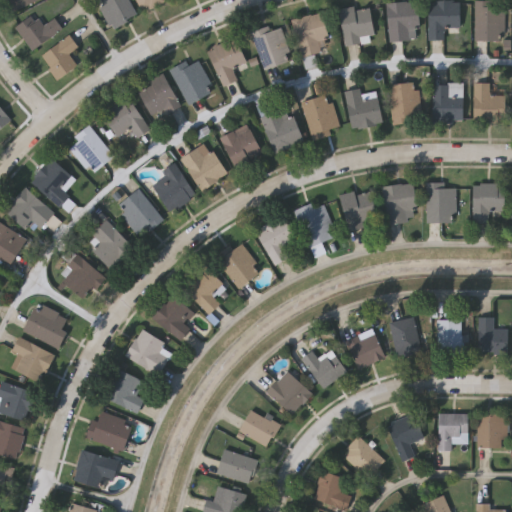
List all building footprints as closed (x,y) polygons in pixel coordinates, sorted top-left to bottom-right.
[(6,0),(12,13),(41,0),(6,0)] [(130,0),(140,14),(117,29),(99,2),(102,0),(130,0)] [(142,11),(137,0),(165,0),(166,2),(142,11)] [(431,0),(462,0),(462,27),(446,27),(446,39),(431,39),(431,0)] [(422,39),(390,39),(390,1),(422,1),(422,39)] [(477,40),(477,1),(507,1),(507,40),(477,40)] [(343,10),(374,6),(377,34),(370,34),(371,42),(347,44),(343,10)] [(294,19),(325,11),(334,48),(303,56),(294,19)] [(17,27),(35,13),(45,26),(56,17),(65,28),(35,51),(17,27)] [(253,31),(281,23),(293,60),(265,69),(253,31)] [(42,55),(72,35),(80,47),(71,53),(79,66),(59,79),(42,55)] [(248,62),(235,67),(239,80),(223,86),(210,48),(240,38),(248,62)] [(307,70),(320,66),(317,55),(304,58),(307,70)] [(173,68),(199,56),(215,92),(189,104),(173,68)] [(182,107),(155,118),(141,86),(168,74),(182,107)] [(421,122),(393,123),(391,83),(419,82),(421,122)] [(435,82),(465,82),(465,121),(435,121),(435,82)] [(493,88),(507,88),(507,121),(476,121),(476,82),(493,82),(493,88)] [(347,90),(362,88),(364,97),(380,94),(384,123),(353,128),(347,90)] [(303,101),(331,93),(340,125),(330,128),(332,134),(314,139),(303,101)] [(152,130),(139,137),(133,128),(119,136),(105,113),(132,97),(152,130)] [(262,115),(291,103),(306,141),(277,152),(262,115)] [(223,135),(252,124),(264,156),(236,167),(223,135)] [(79,143),(75,135),(96,125),(114,161),(87,174),(74,145),(79,143)] [(230,172),(204,190),(182,159),(208,141),(230,172)] [(72,195),(62,207),(33,181),(54,158),(74,176),(63,187),(72,195)] [(171,210),(156,185),(167,179),(162,171),(178,162),(197,195),(171,210)] [(384,186),(416,182),(420,221),(389,224),(384,186)] [(428,222),(428,183),(457,183),(457,222),(428,222)] [(474,183),(507,183),(507,211),(491,211),(491,222),(474,222),(474,183)] [(34,235),(7,209),(28,187),(55,213),(34,235)] [(122,203),(141,188),(165,219),(141,238),(122,213),(127,209),(122,203)] [(343,195),(374,189),(380,225),(350,230),(343,195)] [(336,239),(308,246),(298,209),(314,204),(315,207),(327,204),(336,239)] [(283,245),(290,258),(276,265),(258,230),(286,216),(297,238),(283,245)] [(94,249),(102,241),(94,234),(109,219),(136,247),(114,269),(94,249)] [(0,260),(0,229),(21,229),(21,260),(0,260)] [(216,259),(231,244),(236,249),(240,244),(264,268),(244,287),(216,259)] [(84,299),(60,273),(82,253),(106,279),(84,299)] [(222,303),(211,314),(183,286),(205,264),(227,286),(216,297),(222,303)] [(187,323),(192,327),(182,340),(154,316),(173,293),(196,312),(187,323)] [(72,317),(60,346),(25,333),(37,303),(72,317)] [(479,315),(493,315),(493,326),(507,327),(507,351),(478,351),(479,315)] [(402,354),(394,320),(413,316),(421,350),(402,354)] [(464,333),(464,352),(441,352),(441,318),(461,318),(461,333),(464,333)] [(385,354),(358,366),(346,339),(372,327),(385,354)] [(127,354),(145,328),(167,343),(161,352),(171,359),(160,376),(127,354)] [(55,353),(42,381),(12,367),(18,353),(14,351),(20,336),(55,353)] [(301,357),(312,349),(317,357),(331,348),(346,369),(322,386),(301,357)] [(104,396),(117,367),(147,380),(140,396),(146,398),(140,412),(104,396)] [(266,389),(287,368),(312,393),(291,413),(266,389)] [(0,416),(0,386),(33,386),(33,416),(0,416)] [(239,430),(251,408),(279,423),(267,446),(239,430)] [(94,418),(99,420),(102,411),(135,422),(126,450),(87,438),(94,418)] [(414,455),(400,459),(388,422),(416,412),(424,437),(409,441),(414,455)] [(467,412),(467,443),(451,443),(451,449),(437,449),(437,412),(467,412)] [(505,413),(505,446),(477,446),(477,413),(505,413)] [(0,456),(0,423),(22,423),(22,456),(0,456)] [(342,451),(359,434),(384,459),(367,476),(342,451)] [(250,482),(216,471),(224,447),(258,459),(250,482)] [(121,459),(115,481),(109,480),(107,488),(75,480),(83,450),(121,459)] [(0,494),(0,465),(12,465),(12,494),(0,494)] [(346,477),(336,507),(312,500),(322,469),(346,477)] [(217,500),(220,486),(247,492),(242,511),(203,511),(206,497),(217,500)] [(424,511),(421,504),(444,494),(452,511),(424,511)] [(67,511),(70,502),(104,511),(103,511),(67,511)] [(490,507),(506,507),(506,511),(476,511),(476,502),(490,502),(490,507)]
